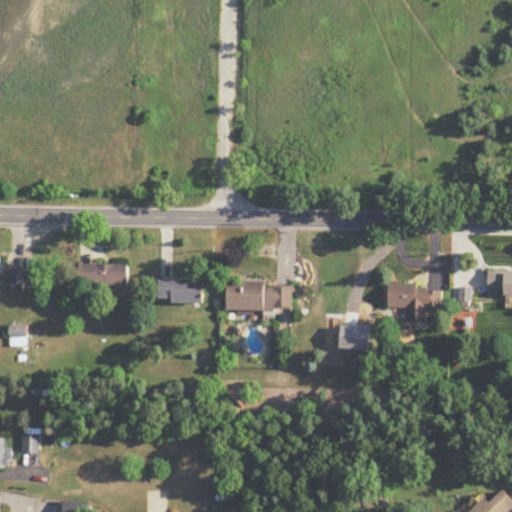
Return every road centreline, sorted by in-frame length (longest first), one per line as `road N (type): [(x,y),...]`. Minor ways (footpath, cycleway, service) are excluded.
road 1 (tertiary): [(0,216),(511,223)]
road 2 (track): [(224,220),(228,0)]
